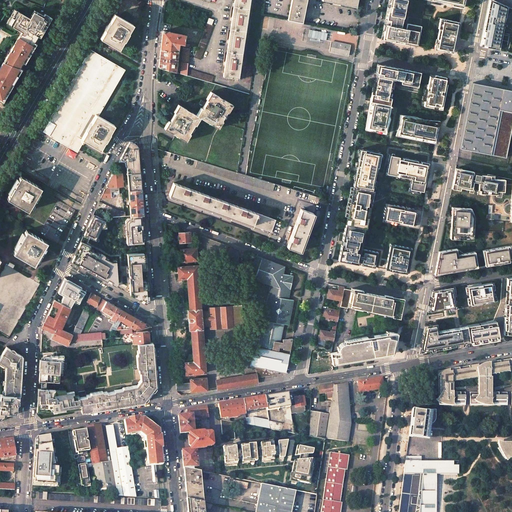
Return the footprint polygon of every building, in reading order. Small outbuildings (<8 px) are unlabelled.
[(234,0),(222,77),(238,79),(250,0),(234,0)] [(291,0),(287,20),(302,23),(303,16),(305,16),(306,10),(304,10),(306,0),(291,0)] [(389,0),(386,19),(390,20),(389,25),(385,24),(384,28),(382,39),(397,42),(417,46),(421,25),(407,22),(406,28),(400,27),(401,22),(405,0),(425,0),(446,4),(446,2),(451,3),(451,5),(462,7),(463,0),(389,0)] [(511,26),(511,8),(496,1),(493,0),(488,0),(480,46),(498,49),(503,24),(506,24),(506,25),(511,26)] [(4,26),(19,35),(13,45),(4,62),(23,69),(33,50),(34,48),(33,47),(36,41),(38,42),(49,22),(42,18),(42,20),(33,14),(31,13),(26,22),(11,13),(10,12),(2,25),(4,26)] [(105,29),(100,39),(118,49),(133,25),(114,14),(105,29)] [(209,18),(194,57),(200,60),(213,25),(212,24),(213,19),(209,18)] [(459,22),(440,18),(438,24),(441,25),(441,29),(439,28),(437,39),(439,39),(438,43),(435,42),(433,49),(453,53),(457,30),(456,29),(456,26),(458,26),(459,22)] [(327,33),(309,30),(308,38),(326,41),(327,33)] [(164,31),(163,31),(162,40),(161,49),(178,51),(178,43),(182,44),(182,45),(183,45),(184,44),(186,35),(164,31)] [(351,46),(331,42),(329,51),(349,55),(351,46)] [(183,45),(181,63),(188,63),(190,45),(184,44),(183,45)] [(159,67),(175,72),(176,70),(178,51),(161,49),(160,58),(159,67)] [(68,93),(46,131),(76,148),(81,139),(100,149),(114,125),(96,114),(121,71),(91,53),(68,93)] [(0,68),(0,98),(1,99),(5,93),(7,95),(13,85),(23,69),(4,62),(0,68)] [(401,84),(417,87),(418,82),(410,80),(410,79),(419,80),(420,72),(377,63),(376,70),(376,72),(378,72),(379,73),(379,72),(381,72),(381,73),(394,75),(402,77),(402,79),(401,84)] [(213,76),(187,68),(186,75),(212,83),(213,76)] [(442,109),(447,84),(444,83),(446,77),(434,75),(434,77),(430,76),(424,106),(433,108),(434,105),(438,106),(437,109),(442,109)] [(389,105),(391,97),(389,97),(392,79),(377,76),(375,85),(373,94),(372,93),(371,97),(370,101),(389,105)] [(472,83),(459,148),(505,157),(511,122),(511,90),(493,87),(472,83)] [(169,121),(164,128),(175,135),(185,141),(190,133),(189,133),(194,124),(195,125),(200,117),(218,128),(223,121),(222,120),(227,111),(228,112),(232,104),(211,91),(207,98),(206,99),(207,100),(206,102),(201,100),(199,103),(204,106),(202,108),(201,108),(196,115),(178,104),(174,112),(175,112),(173,115),(169,113),(167,116),(171,119),(170,121),(169,121)] [(118,100),(116,104),(123,108),(125,104),(118,100)] [(389,105),(370,101),(367,116),(370,117),(368,127),(384,131),(388,113),(389,114),(391,105),(389,105)] [(370,117),(367,116),(366,120),(365,129),(385,133),(390,118),(389,115),(389,114),(388,113),(384,131),(368,127),(370,117)] [(415,116),(399,114),(399,124),(395,135),(429,142),(430,140),(398,133),(402,116),(433,122),(434,120),(425,119),(415,116)] [(433,122),(402,116),(398,133),(430,140),(429,142),(435,143),(437,134),(438,126),(440,121),(434,120),(433,122)] [(127,145),(120,158),(121,159),(122,160),(123,161),(123,160),(127,162),(127,167),(127,172),(139,172),(139,164),(138,151),(137,142),(132,142),(131,142),(129,143),(128,144),(127,145)] [(68,148),(65,155),(74,158),(76,152),(68,148)] [(365,150),(360,149),(358,158),(357,167),(359,168),(358,172),(356,172),(353,186),(369,189),(371,189),(374,176),(369,175),(370,170),(377,171),(381,153),(369,151),(368,153),(364,152),(365,150)] [(409,189),(423,192),(426,176),(427,170),(425,170),(425,167),(427,168),(428,163),(421,161),(421,163),(417,163),(417,161),(403,158),(402,160),(399,159),(399,157),(390,155),(386,174),(411,179),(409,189)] [(197,160),(195,168),(273,191),(275,184),(238,172),(197,160)] [(473,172),(455,168),(451,189),(460,190),(460,188),(461,188),(471,190),(472,188),(472,189),(473,190),(474,191),(476,191),(477,192),(478,192),(479,192),(481,192),(481,193),(491,194),(492,195),(492,197),(492,199),(492,200),(494,202),(495,203),(497,204),(500,204),(501,204),(502,203),(506,198),(507,197),(508,197),(509,197),(510,198),(510,199),(510,200),(510,201),(505,205),(504,206),(504,208),(504,209),(504,210),(505,211),(505,212),(506,213),(507,213),(510,214),(511,214),(511,179),(511,180),(511,184),(504,183),(504,179),(498,179),(498,178),(498,177),(497,177),(497,176),(496,176),(495,176),(494,177),(493,177),(493,176),(490,176),(490,175),(482,173),(481,175),(480,182),(471,181),(473,174),(473,172)] [(139,172),(127,172),(128,189),(141,188),(140,180),(139,172)] [(122,173),(112,174),(109,179),(106,186),(108,187),(110,187),(110,189),(105,189),(101,197),(111,197),(110,189),(118,188),(118,184),(123,183),(122,173)] [(474,174),(473,174),(471,181),(480,182),(481,175),(480,175),(474,174)] [(20,175),(7,198),(19,205),(28,211),(41,187),(20,175)] [(173,182),(169,195),(271,232),(276,220),(173,182)] [(369,189),(353,186),(348,208),(346,217),(350,218),(349,225),(364,228),(366,209),(364,208),(365,205),(367,205),(369,189)] [(141,188),(128,189),(130,215),(143,214),(142,203),(141,188)] [(371,189),(369,189),(367,205),(365,205),(364,208),(366,209),(364,228),(365,228),(373,190),(371,189)] [(75,210),(58,200),(39,233),(56,243),(58,241),(65,228),(67,228),(70,224),(68,223),(75,210)] [(418,209),(392,204),(391,207),(385,205),(382,219),(389,220),(388,223),(410,227),(411,224),(418,226),(419,221),(420,216),(421,213),(417,212),(418,209)] [(471,208),(452,207),(450,239),(473,240),(474,216),(471,208)] [(301,208),(287,247),(299,251),(313,213),(301,208)] [(93,214),(83,235),(92,241),(98,228),(104,228),(107,221),(93,214)] [(145,251),(143,214),(130,215),(125,216),(120,216),(122,252),(145,251)] [(349,225),(345,224),(342,240),(344,240),(344,245),(341,244),(338,260),(348,262),(374,267),(377,252),(360,248),(358,248),(358,245),(361,245),(364,228),(349,225)] [(26,230),(13,253),(33,265),(47,242),(26,230)] [(71,262),(116,287),(117,284),(116,260),(108,260),(85,248),(87,244),(81,241),(71,262)] [(194,378),(190,379),(190,383),(176,384),(176,390),(191,389),(191,391),(207,389),(206,377),(201,378),(201,373),(205,373),(202,329),(203,329),(203,326),(210,325),(210,328),(243,326),(241,305),(209,308),(209,311),(201,311),(201,308),(197,265),(193,265),(193,260),(197,260),(196,242),(187,242),(187,248),(180,249),(181,261),(185,261),(186,266),(177,266),(178,278),(187,278),(189,309),(187,310),(189,330),(191,330),(193,361),(185,362),(185,374),(194,373),(194,378)] [(390,244),(385,269),(389,270),(395,271),(402,273),(402,272),(406,273),(409,259),(411,248),(407,247),(394,244),(394,245),(390,244)] [(511,245),(482,250),(485,266),(509,262),(508,258),(509,258),(511,257),(511,245)] [(456,248),(439,251),(434,274),(477,267),(475,251),(464,253),(457,254),(456,248)] [(145,251),(122,252),(125,291),(145,303),(149,300),(145,251)] [(279,264),(256,256),(248,276),(270,284),(263,320),(283,324),(288,325),(293,300),(288,299),(293,276),(283,273),(283,272),(279,264)] [(6,264),(0,274),(0,331),(9,337),(40,284),(38,283),(41,279),(36,276),(34,280),(30,278),(13,268),(15,265),(11,263),(9,262),(8,265),(6,264)] [(63,295),(60,302),(70,307),(74,299),(80,302),(83,297),(82,297),(85,291),(80,288),(76,286),(76,284),(64,277),(58,292),(63,295)] [(491,282),(467,286),(470,305),(494,301),(491,282)] [(344,287),(339,286),(338,290),(329,288),(327,293),(326,298),(341,301),(344,287)] [(452,286),(434,289),(429,311),(455,307),(452,286)] [(363,290),(344,287),(341,301),(340,306),(348,308),(348,306),(363,309),(373,311),(373,313),(398,318),(402,300),(363,292),(363,290)] [(91,292),(87,302),(95,306),(99,297),(91,292)] [(60,302),(55,299),(49,312),(45,322),(60,329),(70,307),(60,302)] [(101,310),(106,301),(102,299),(97,309),(100,311),(101,310)] [(113,305),(106,301),(101,310),(105,312),(104,313),(109,316),(110,314),(111,315),(108,321),(113,324),(121,309),(113,305)] [(329,308),(329,310),(324,309),(323,314),(323,318),(337,321),(339,310),(329,308)] [(90,312),(84,309),(72,334),(80,334),(90,312)] [(151,327),(143,322),(129,314),(121,309),(113,324),(109,331),(121,330),(132,329),(151,327)] [(256,373),(257,377),(278,374),(278,372),(285,373),(288,359),(292,338),(283,339),(283,345),(280,344),(283,324),(263,320),(257,347),(254,346),(250,366),(255,367),(256,373)] [(486,322),(466,325),(466,326),(469,341),(471,341),(498,336),(496,324),(495,320),(486,322)] [(51,338),(68,345),(69,343),(72,334),(60,329),(45,322),(42,327),(54,333),(51,338)] [(436,322),(427,324),(427,327),(423,328),(419,349),(469,341),(466,326),(437,331),(436,322)] [(330,332),(320,330),(319,335),(318,339),(333,342),(335,331),(330,330),(330,332)] [(148,331),(136,332),(137,335),(133,335),(134,335),(132,336),(132,338),(134,338),(134,339),(133,339),(134,344),(138,343),(148,342),(148,331)] [(80,334),(72,334),(69,343),(102,339),(101,332),(80,334)] [(338,350),(330,351),(332,361),(339,360),(339,362),(373,357),(373,354),(391,352),(395,333),(394,333),(394,332),(344,340),(345,342),(343,342),(341,343),(339,344),(338,345),(337,345),(338,350)] [(86,396),(79,397),(80,407),(81,412),(111,407),(143,402),(147,397),(148,397),(150,394),(153,391),(153,389),(156,386),(152,342),(148,342),(138,343),(138,351),(137,351),(137,354),(136,356),(136,367),(138,369),(138,372),(140,372),(140,380),(136,385),(122,387),(122,389),(114,390),(114,391),(107,393),(107,391),(104,392),(102,391),(90,392),(89,394),(86,395),(86,396)] [(0,420),(6,419),(6,412),(17,413),(18,396),(20,396),(21,378),(23,356),(7,346),(0,357),(0,361),(6,365),(5,381),(6,381),(6,386),(5,386),(4,391),(6,391),(6,395),(1,394),(0,402),(0,420)] [(45,359),(40,359),(39,380),(58,381),(59,369),(63,369),(64,355),(45,356),(45,359)] [(458,367),(437,371),(439,380),(440,395),(436,401),(439,402),(439,404),(465,404),(465,392),(452,392),(452,388),(452,381),(478,377),(478,385),(478,390),(478,392),(470,392),(470,404),(507,404),(507,392),(491,392),(491,390),(491,377),(490,377),(490,374),(511,370),(511,392),(511,404),(511,358),(499,361),(468,366),(458,367)] [(256,373),(216,380),(217,389),(258,382),(257,377),(256,373)] [(382,377),(358,381),(360,392),(384,388),(382,377)] [(347,382),(333,385),(330,400),(330,401),(329,406),(329,408),(328,414),(325,438),(348,441),(350,423),(347,382)] [(323,386),(318,387),(319,394),(325,393),(326,400),(330,400),(333,385),(323,386)] [(80,407),(79,397),(78,395),(72,396),(71,391),(54,394),(55,389),(38,388),(37,409),(52,410),(53,412),(65,410),(65,408),(75,406),(75,408),(80,407)] [(275,395),(264,396),(266,408),(267,410),(283,408),(285,423),(283,424),(268,421),(270,428),(294,433),(287,392),(275,395)] [(253,398),(242,400),(244,412),(266,408),(264,396),(253,398)] [(303,396),(294,398),(295,407),(305,405),(303,396)] [(229,402),(218,404),(220,419),(230,421),(229,418),(238,417),(238,416),(245,414),(244,412),(242,400),(229,402)] [(194,408),(187,409),(188,413),(193,414),(209,417),(207,406),(194,408)] [(325,413),(310,410),(309,436),(325,439),(325,438),(328,414),(329,408),(326,407),(325,413)] [(424,409),(412,409),(408,437),(427,437),(428,428),(428,427),(429,426),(430,425),(433,423),(434,422),(435,420),(435,419),(436,417),(435,409),(424,409)] [(179,424),(180,433),(189,432),(194,432),(192,415),(193,414),(188,413),(187,413),(187,415),(178,416),(179,424)] [(132,419),(124,420),(126,435),(130,434),(139,433),(142,434),(143,433),(145,434),(143,435),(145,448),(146,448),(148,465),(152,464),(156,464),(163,463),(161,445),(159,429),(158,429),(144,418),(144,417),(132,419)] [(253,417),(245,418),(246,424),(270,428),(268,421),(268,420),(253,417)] [(233,422),(230,421),(220,419),(221,433),(228,435),(228,440),(234,439),(233,422)] [(100,424),(86,426),(97,490),(102,489),(103,495),(109,495),(109,491),(116,490),(113,469),(108,470),(100,424)] [(113,425),(106,426),(113,469),(116,490),(117,496),(136,497),(127,441),(124,442),(124,447),(116,449),(113,425)] [(78,430),(72,431),(76,452),(77,452),(78,454),(82,453),(82,451),(86,451),(90,450),(86,429),(78,430)] [(189,432),(190,449),(196,449),(204,448),(206,446),(212,446),(213,444),(212,433),(210,431),(204,432),(202,431),(194,432),(189,432)] [(55,466),(50,435),(35,437),(32,483),(60,484),(60,468),(55,466)] [(2,440),(0,440),(0,458),(16,456),(13,438),(2,440)] [(261,457),(262,462),(271,461),(271,459),(274,459),(274,456),(279,455),(279,458),(284,457),(288,440),(278,441),(278,446),(273,446),(273,442),(260,443),(261,448),(256,448),(256,458),(261,457)] [(511,442),(498,442),(499,448),(497,448),(503,457),(504,457),(506,459),(511,457),(511,442)] [(256,458),(256,448),(255,443),(240,444),(241,449),(236,450),(235,445),(223,446),(224,465),(237,464),(237,459),(242,459),(242,464),(254,463),(254,461),(257,461),(256,458)] [(314,449),(297,446),(295,456),(301,455),(300,460),(294,461),(291,480),(309,484),(310,479),(311,479),(311,474),(312,470),(315,459),(307,460),(308,454),(313,454),(314,449)] [(425,450),(428,450),(428,456),(440,456),(440,452),(433,452),(433,446),(425,446),(425,450)] [(190,449),(181,450),(182,459),(183,468),(193,470),(192,467),(197,467),(196,449),(190,449)] [(349,455),(326,452),(323,473),(326,473),(320,511),(340,511),(342,502),(340,502),(344,470),(346,470),(349,455)] [(458,461),(404,461),(398,511),(436,511),(436,474),(439,474),(457,474),(457,470),(458,470),(458,461)] [(14,464),(0,463),(0,470),(14,471),(14,464)] [(80,464),(78,464),(81,485),(83,485),(83,487),(90,486),(87,463),(85,463),(80,464)] [(193,470),(183,468),(186,499),(203,502),(202,495),(205,495),(208,480),(201,479),(200,471),(193,470)] [(256,509),(255,511),(291,511),(296,490),(261,484),(256,509)] [(161,499),(47,493),(47,492),(43,492),(42,499),(47,499),(47,500),(161,506),(161,499)] [(203,502),(186,499),(187,511),(227,511),(228,508),(203,502)]
